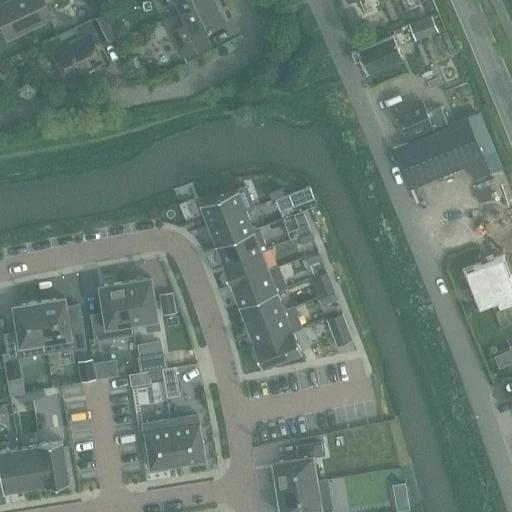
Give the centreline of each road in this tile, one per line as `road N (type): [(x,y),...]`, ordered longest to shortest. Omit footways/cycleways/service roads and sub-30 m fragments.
road 1 (residential): [(511,496),(461,348),(317,0)]
road 2 (residential): [(0,271),(145,242),(178,247),(227,381),(243,487)]
road 3 (residential): [(240,0),(251,24),(249,47),(200,81),(166,94),(27,109)]
road 4 (residential): [(88,511),(243,487)]
road 5 (tertiary): [(511,120),(462,0)]
